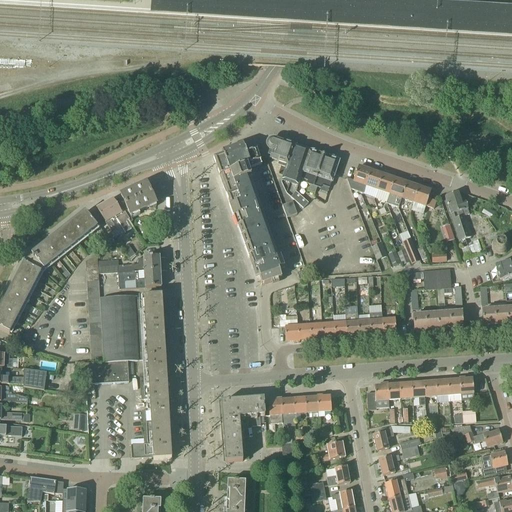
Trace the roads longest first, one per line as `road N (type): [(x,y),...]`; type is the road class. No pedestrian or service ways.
road 1 (residential): [(511,203),(383,160),(252,101)]
road 2 (residential): [(271,379),(268,351),(487,330)]
road 3 (residential): [(221,122),(195,93),(147,86),(0,122)]
road 4 (tertiary): [(192,385),(181,197)]
road 5 (residential): [(346,372),(490,362)]
road 6 (residential): [(373,511),(346,372)]
road 7 (tertiary): [(252,101),(318,0)]
